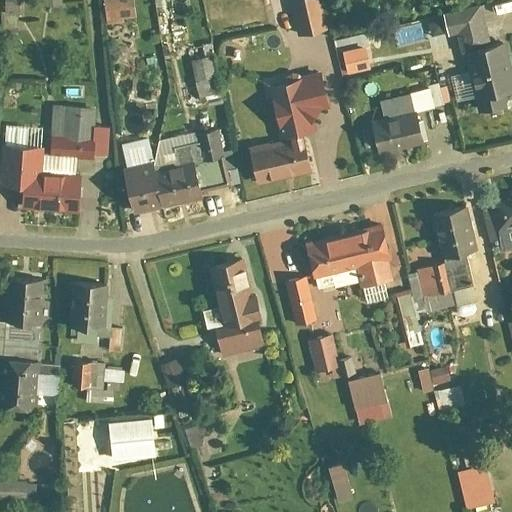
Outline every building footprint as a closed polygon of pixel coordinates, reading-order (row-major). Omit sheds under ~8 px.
[(10,0),(10,10),(24,10),(24,0),(10,0)] [(129,0),(106,3),(109,25),(139,21),(136,0),(129,0)] [(297,0),(289,2),(297,40),(334,32),(327,0),(297,0)] [(463,52),(493,46),(486,12),(456,18),(463,52)] [(511,45),(472,54),(484,106),(511,99),(511,45)] [(345,55),(349,79),(374,75),(370,50),(345,55)] [(225,93),(222,56),(199,58),(202,95),(225,93)] [(273,80),(285,140),(325,132),(313,72),(273,80)] [(443,83),(416,88),(421,113),(448,108),(443,83)] [(373,125),(379,159),(426,150),(419,116),(373,125)] [(97,124),(95,153),(109,154),(111,125),(97,124)] [(203,158),(226,153),(220,127),(197,133),(203,158)] [(26,176),(39,177),(41,141),(3,139),(0,174),(26,176)] [(252,151),(259,188),(313,177),(306,140),(252,151)] [(127,172),(135,219),(172,213),(163,166),(127,172)] [(200,168),(167,174),(173,212),(207,206),(200,168)] [(26,176),(23,211),(86,215),(88,180),(39,177),(26,176)] [(511,247),(511,192),(482,200),(496,252),(511,247)] [(468,250),(478,247),(467,204),(433,213),(444,256),(468,250)] [(382,222),(306,242),(315,275),(357,264),(362,283),(396,274),(382,222)] [(468,250),(444,256),(446,262),(452,288),(473,282),(476,282),(468,250)] [(260,317),(244,257),(210,266),(225,326),(260,317)] [(425,295),(452,288),(446,262),(418,269),(425,295)] [(42,322),(46,277),(6,274),(3,319),(42,322)] [(296,321),(317,316),(306,274),(285,280),(296,321)] [(106,326),(107,282),(70,281),(69,325),(106,326)] [(452,288),(425,295),(430,312),(478,299),(473,282),(452,288)] [(267,344),(260,317),(225,326),(216,328),(223,356),(267,344)] [(39,363),(42,322),(3,319),(0,319),(0,359),(1,360),(39,363)] [(308,337),(316,368),(339,362),(338,358),(331,331),(308,337)] [(353,354),(338,358),(339,362),(342,373),(357,369),(353,354)] [(162,361),(169,384),(188,378),(180,355),(162,361)] [(39,363),(1,360),(0,369),(0,405),(36,408),(39,363)] [(108,361),(76,360),(75,387),(107,387),(108,361)] [(435,386),(453,381),(449,364),(431,369),(435,386)] [(361,423),(393,415),(381,370),(349,378),(361,423)] [(444,412),(467,406),(461,383),(437,389),(444,412)] [(164,457),(162,418),(119,420),(121,458),(164,457)] [(497,436),(511,434),(511,419),(495,421),(497,436)] [(337,500),(353,496),(344,460),(327,464),(337,500)] [(467,508),(496,501),(486,461),(456,469),(467,508)] [(0,478),(0,499),(26,502),(28,481),(0,478)]
